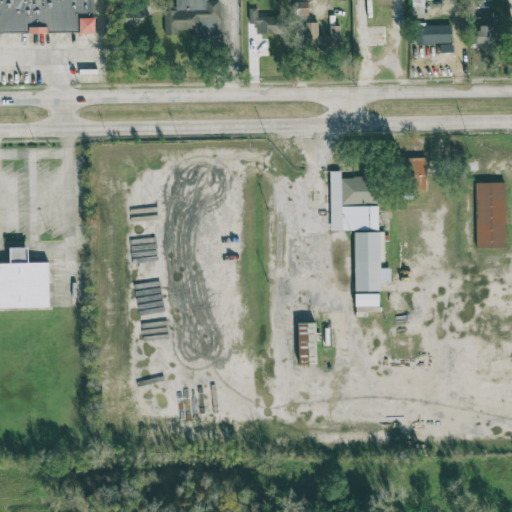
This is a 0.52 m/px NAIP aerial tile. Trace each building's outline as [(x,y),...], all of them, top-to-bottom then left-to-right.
[(94,0),(0,0),(0,33),(94,33),(94,0)] [(219,0),(173,0),(174,8),(166,8),(167,31),(202,31),(202,41),(220,41),(219,0)] [(257,17),(257,8),(249,8),(250,24),(256,24),(256,35),(282,34),(281,16),(257,17)] [(142,10),(123,11),(125,27),(143,25),(142,10)] [(477,49),(494,49),(493,17),(476,17),(477,49)] [(318,22),(306,22),(306,47),(341,47),(341,26),(330,26),(330,35),(318,35),(318,22)] [(451,25),(415,26),(416,44),(452,44),(451,25)] [(439,52),(453,52),(453,43),(439,43),(439,52)] [(427,158),(410,158),(409,190),(426,190),(427,158)] [(336,178),(336,171),(326,171),(327,230),(346,231),(348,309),(376,309),(376,265),(384,265),(383,233),(374,233),(374,205),(360,205),(359,178),(336,178)] [(472,183),(503,183),(503,230),(511,231),(511,251),(472,252),(472,183)] [(0,261),(15,261),(14,245),(34,245),(34,259),(55,259),(56,309),(0,310),(0,261)] [(297,364),(316,364),(315,323),(296,323),(297,364)]
